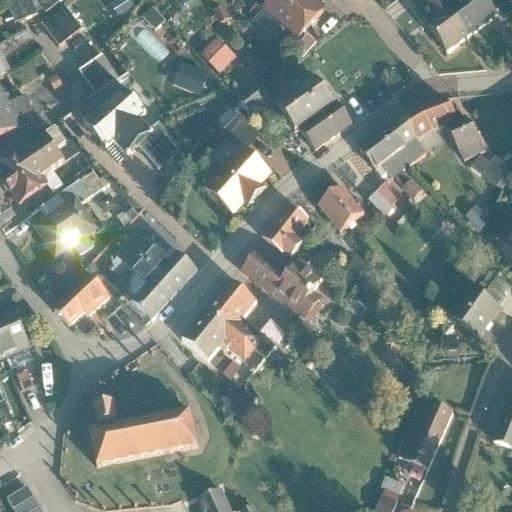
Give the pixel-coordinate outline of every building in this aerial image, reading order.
[(31,0),(18,0),(7,4),(15,25),(38,17),(31,0)] [(328,11),(314,0),(273,0),(263,13),(300,44),(328,11)] [(453,6),(448,0),(407,0),(447,54),(474,34),(453,6)] [(462,0),(453,6),(474,34),(498,17),(484,0),(462,0)] [(63,8),(42,26),(59,47),(80,30),(63,8)] [(200,55),(217,77),(237,62),(219,40),(200,55)] [(102,56),(80,73),(97,96),(120,80),(102,56)] [(320,83),(280,112),(298,137),(301,135),(338,108),(320,83)] [(0,113),(10,108),(0,86),(0,113)] [(85,126),(84,128),(85,129),(95,139),(100,146),(105,151),(106,153),(108,151),(115,145),(126,158),(128,160),(129,159),(129,158),(138,150),(153,137),(150,134),(140,123),(144,119),(146,118),(144,116),(125,94),(123,92),(99,114),(86,126),(85,126)] [(420,107),(402,120),(420,143),(434,134),(445,132),(461,157),(482,149),(468,120),(458,125),(444,100),(420,107)] [(341,106),(338,108),(301,135),(316,154),(355,126),(341,106)] [(10,108),(0,113),(0,141),(21,132),(10,108)] [(402,120),(360,152),(378,176),(384,171),(394,183),(427,156),(418,144),(420,143),(402,120)] [(46,138),(0,168),(0,180),(19,208),(50,187),(44,179),(64,165),(46,138)] [(472,168),(497,189),(511,174),(486,152),(472,168)] [(241,153),(205,192),(234,219),(270,180),(241,153)] [(61,200),(69,210),(78,203),(81,209),(92,201),(82,186),(61,200)] [(386,186),(378,194),(391,208),(399,201),(386,186)] [(343,191),(320,210),(342,237),(365,218),(343,191)] [(391,208),(378,194),(368,203),(381,217),(391,208)] [(69,210),(35,233),(56,263),(99,233),(81,209),(78,203),(69,210)] [(311,225),(292,210),(265,242),(291,264),(306,246),(299,240),(311,225)] [(511,244),(502,251),(511,267),(511,244)] [(155,324),(197,274),(176,255),(168,264),(147,246),(125,270),(147,289),(133,305),(155,324)] [(257,256),(241,277),(307,325),(322,304),(314,297),(325,283),(302,266),(291,281),(257,256)] [(54,314),(69,331),(85,316),(89,320),(111,301),(91,280),(54,314)] [(231,284),(207,313),(258,354),(267,342),(244,325),(257,306),(231,284)] [(481,341),(501,312),(470,290),(450,320),(481,341)] [(0,319),(0,352),(5,363),(30,353),(13,313),(0,319)] [(258,354),(207,313),(183,344),(210,365),(223,347),(246,367),(258,354)] [(226,359),(214,371),(229,385),(240,373),(226,359)] [(237,385),(225,396),(241,413),(253,401),(237,385)] [(430,473),(454,416),(420,401),(396,458),(430,473)] [(511,402),(495,445),(511,451),(511,402)] [(6,404),(0,406),(0,421),(3,429),(15,423),(6,404)] [(114,408),(95,412),(99,431),(118,427),(114,408)] [(193,414),(91,434),(98,470),(200,450),(193,414)] [(10,502),(15,511),(34,500),(29,491),(10,502)] [(386,491),(374,511),(393,511),(401,499),(386,491)] [(247,511),(230,511),(221,493),(198,504),(201,511),(254,511),(253,509),(247,511)] [(15,511),(36,511),(40,510),(34,500),(15,511)]
